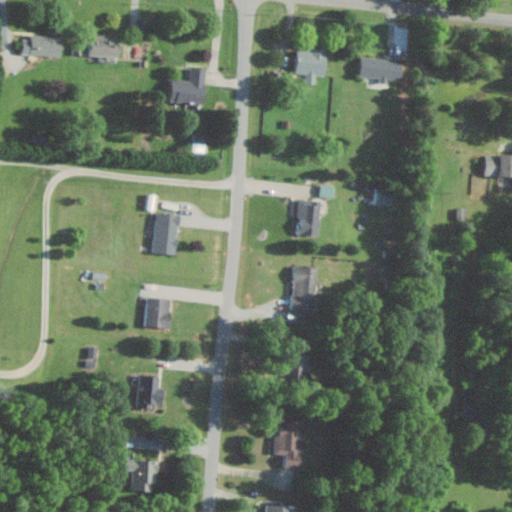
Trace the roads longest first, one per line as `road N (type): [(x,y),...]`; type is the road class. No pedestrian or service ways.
road 1 (residential): [(247,0),(238,232),(212,511)]
road 2 (residential): [(341,0),(511,18)]
